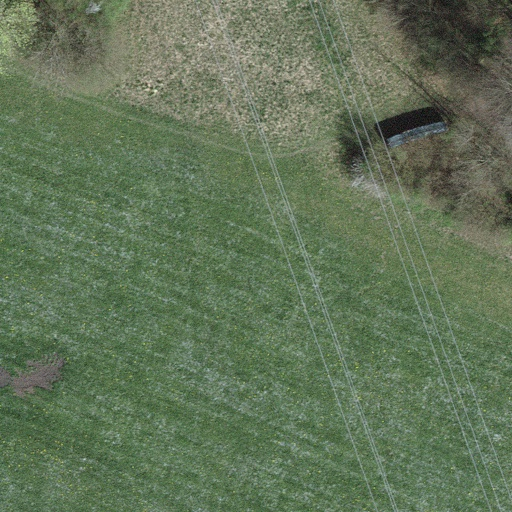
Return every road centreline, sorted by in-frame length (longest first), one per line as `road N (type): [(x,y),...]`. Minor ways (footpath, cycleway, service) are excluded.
road 1 (track): [(501,0),(455,215),(511,239)]
road 2 (track): [(0,21),(158,67),(189,0)]
